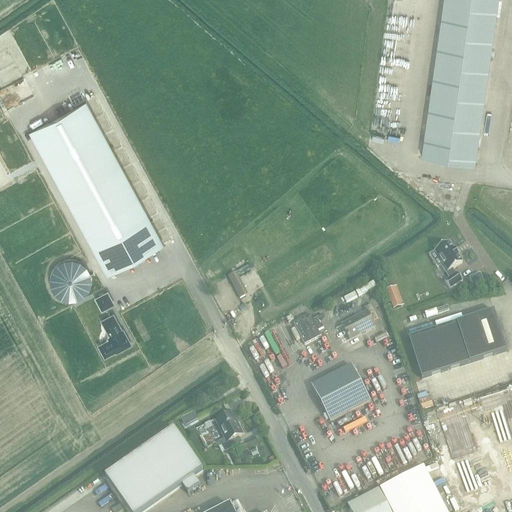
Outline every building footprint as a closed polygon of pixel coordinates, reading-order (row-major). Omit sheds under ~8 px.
[(443,0),(421,157),(475,164),(498,0),(443,0)] [(410,27),(412,14),(400,12),(399,26),(410,27)] [(408,47),(409,34),(388,33),(387,47),(397,48),(397,46),(408,47)] [(14,81),(19,94),(35,87),(29,74),(14,81)] [(394,87),(407,88),(408,78),(395,77),(394,87)] [(29,131),(106,275),(162,245),(84,101),(29,131)] [(398,133),(399,124),(387,122),(386,131),(398,133)] [(438,249),(434,252),(443,265),(441,266),(449,279),(444,282),(450,290),(462,281),(457,274),(456,275),(452,270),(462,263),(448,242),(444,245),(442,243),(437,247),(438,249)] [(239,269),(233,271),(242,293),(249,290),(239,269)] [(396,287),(386,291),(393,310),(403,306),(396,287)] [(101,310),(102,311),(113,305),(114,304),(108,292),(106,293),(95,299),(101,310)] [(340,326),(348,341),(373,328),(370,323),(376,320),(369,305),(363,308),(365,313),(340,326)] [(314,311),(299,318),(310,340),(320,335),(317,329),(328,324),(323,313),(317,316),(314,311)] [(494,312),(408,340),(421,380),(507,352),(494,312)] [(108,334),(106,341),(98,346),(104,357),(115,351),(115,352),(129,344),(122,331),(121,331),(112,315),(101,321),(108,334)] [(365,341),(368,347),(374,344),(372,338),(365,341)] [(310,387),(329,423),(368,403),(350,366),(310,387)] [(193,412),(180,420),(185,427),(197,420),(196,417),(193,412)] [(224,439),(219,442),(224,452),(241,444),(238,438),(242,435),(238,427),(237,427),(230,414),(215,422),(224,439)] [(200,486),(194,477),(202,471),(174,430),(104,478),(127,511),(144,511),(181,486),(187,495),(200,486)] [(420,432),(414,434),(418,446),(424,444),(420,432)] [(379,489),(390,511),(444,511),(422,467),(379,489)] [(109,496),(100,482),(84,493),(94,507),(109,496)] [(347,506),(350,511),(389,511),(378,490),(347,506)] [(238,502),(229,506),(232,511),(240,511),(242,511),(238,502)]
